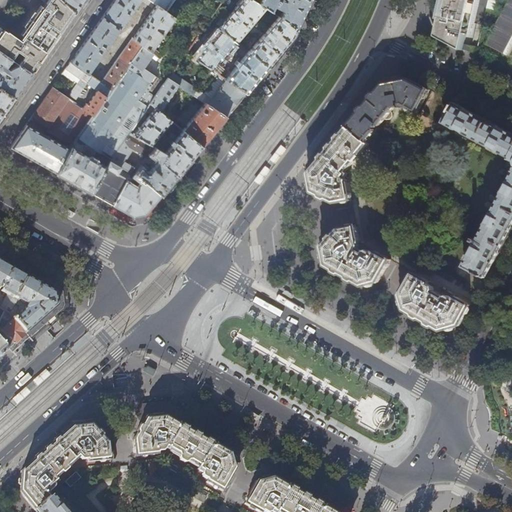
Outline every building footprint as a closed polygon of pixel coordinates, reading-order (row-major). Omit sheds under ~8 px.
[(27,0),(38,7),(36,11),(34,10),(29,16),(20,29),(15,37),(17,38),(14,42),(4,34),(3,36),(0,34),(1,33),(0,31),(0,50),(11,59),(19,64),(30,72),(45,51),(47,52),(56,39),(75,12),(61,0),(27,0)] [(83,0),(61,0),(75,12),(83,0)] [(140,0),(113,0),(100,20),(71,61),(88,74),(119,30),(120,30),(140,0)] [(173,0),(149,0),(157,5),(166,12),(173,0)] [(259,4),(252,0),(242,0),(219,28),(237,42),(265,8),(259,4)] [(260,0),(259,4),(265,8),(270,11),(273,6),(283,10),(279,17),(297,28),(306,9),(310,0),(260,0)] [(463,50),(467,32),(474,34),(476,23),(484,24),(489,0),(441,0),(438,18),(442,20),(438,36),(463,50)] [(497,20),(501,0),(489,0),(484,24),(494,27),(497,20)] [(511,0),(510,0),(491,42),(510,51),(511,46),(511,0)] [(175,18),(166,12),(157,5),(133,38),(132,38),(101,82),(111,89),(141,46),(150,53),(175,18)] [(20,29),(29,16),(26,14),(17,27),(20,29)] [(292,37),(297,28),(279,17),(278,16),(248,51),(268,66),(275,58),(292,37)] [(213,71),(237,42),(219,28),(194,58),(213,71)] [(186,52),(191,56),(201,40),(196,37),(186,52)] [(153,54),(150,53),(141,46),(111,89),(92,115),(77,136),(71,146),(70,149),(56,173),(73,183),(92,193),(112,157),(129,132),(132,128),(148,105),(150,103),(164,84),(154,77),(150,83),(132,71),(133,69),(135,70),(135,71),(143,77),(146,72),(142,70),(153,54)] [(11,59),(0,50),(0,64),(0,65),(0,74),(0,87),(15,98),(23,86),(32,73),(30,72),(19,64),(8,69),(6,67),(11,59)] [(32,73),(47,52),(45,51),(30,72),(32,73)] [(267,67),(268,66),(248,51),(226,79),(246,92),(258,79),(267,67)] [(88,74),(71,61),(70,62),(70,61),(68,65),(65,68),(81,79),(69,95),(76,99),(87,83),(92,76),(88,74)] [(168,78),(179,85),(205,103),(226,117),(235,106),(246,92),(226,79),(219,74),(203,93),(172,72),(168,78)] [(101,82),(92,76),(87,83),(98,90),(88,104),(85,103),(82,108),(92,115),(111,89),(101,82)] [(168,78),(164,84),(150,103),(160,111),(179,85),(168,78)] [(419,112),(431,90),(420,84),(409,78),(385,83),(367,105),(348,127),(367,142),(375,133),(376,131),(377,131),(382,125),(381,125),(387,119),(388,120),(392,120),(394,116),(394,113),(392,112),(395,108),(400,107),(401,108),(402,108),(402,106),(405,106),(419,112)] [(0,118),(15,98),(0,87),(0,118)] [(92,115),(82,108),(52,87),(42,102),(29,121),(71,146),(77,136),(92,115)] [(160,111),(150,103),(148,105),(152,108),(154,108),(136,131),(132,128),(129,132),(164,152),(166,153),(160,162),(177,176),(191,159),(202,146),(182,130),(178,136),(172,131),(170,131),(166,136),(161,132),(170,122),(178,129),(180,127),(160,111)] [(213,132),(226,117),(205,103),(182,130),(202,146),(213,132)] [(465,267),(487,278),(491,270),(508,237),(511,230),(511,131),(496,124),(456,103),(444,123),(458,130),(457,131),(465,135),(466,135),(491,148),(491,149),(498,153),(499,152),(511,158),(511,159),(511,160),(511,179),(509,184),(508,184),(504,192),(505,192),(493,216),(492,215),(487,223),(488,223),(480,240),(477,239),(475,242),(478,243),(476,247),(475,246),(471,254),(472,255),(465,267)] [(56,173),(70,149),(26,124),(18,136),(11,147),(32,159),(56,173)] [(369,144),(368,142),(348,127),(319,162),(310,173),(313,193),(336,203),(353,201),(350,183),(348,183),(347,181),(345,179),(351,172),(348,169),(357,158),(358,158),(362,154),(362,153),(369,144)] [(139,216),(145,214),(152,206),(167,188),(177,176),(160,162),(166,153),(164,152),(129,132),(112,157),(92,193),(100,198),(124,212),(133,217),(139,216)] [(281,145),(270,159),(276,163),(287,149),(281,145)] [(266,166),(254,180),(260,185),(271,170),(266,166)] [(392,259),(376,250),(374,253),(369,251),(366,251),(366,252),(359,248),(360,246),(359,242),(361,242),(357,225),(340,228),(323,246),(325,255),(327,266),(345,276),(364,287),(379,283),(392,259)] [(12,269),(0,262),(0,286),(0,287),(3,288),(1,291),(1,290),(1,291),(7,295),(0,306),(0,308),(5,311),(13,297),(15,298),(26,277),(12,269)] [(468,312),(472,305),(456,296),(454,299),(450,296),(447,297),(446,298),(434,291),(435,290),(434,287),(429,284),(431,282),(414,272),(401,295),(405,310),(423,320),(442,331),(461,326),(468,312)] [(13,297),(5,311),(5,312),(9,314),(15,320),(26,333),(27,332),(43,318),(51,311),(57,306),(55,293),(43,287),(26,277),(15,298),(13,297)] [(0,337),(4,333),(4,332),(4,330),(4,329),(15,320),(9,314),(5,312),(0,321),(0,356),(9,349),(0,339),(0,337)] [(4,330),(4,332),(4,333),(0,337),(0,339),(9,349),(16,342),(26,333),(15,320),(4,329),(4,330)] [(45,369),(32,381),(36,386),(50,374),(45,369)] [(12,399),(16,404),(30,392),(25,387),(12,399)] [(206,482),(222,492),(235,469),(231,453),(196,434),(165,416),(145,418),(133,440),(135,457),(158,454),(157,451),(163,451),(165,447),(180,456),(179,457),(180,460),(184,462),(187,462),(188,460),(198,467),(197,469),(203,473),(202,474),(203,476),(208,479),(206,482)] [(24,498),(35,510),(51,498),(48,494),(54,488),(54,485),(57,482),(55,479),(63,472),(64,472),(67,469),(67,468),(79,457),(80,458),(81,458),(82,460),(88,459),(88,462),(110,460),(108,443),(92,424),(72,426),(49,447),(21,472),(20,492),(24,498)] [(334,511),(305,495),(273,476),(257,481),(244,504),(258,511),(260,511),(262,509),(267,511),(270,511),(271,510),(274,511),(277,511),(278,511),(280,511),(334,511)] [(195,497),(202,501),(205,497),(198,493),(195,497)] [(51,498),(35,510),(36,511),(71,511),(69,510),(68,511),(63,504),(62,505),(55,497),(52,496),(51,498)]
